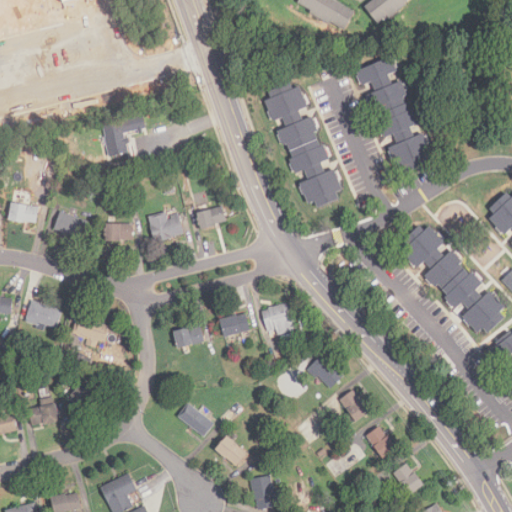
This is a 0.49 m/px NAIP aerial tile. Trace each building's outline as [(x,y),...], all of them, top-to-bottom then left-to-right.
[(346,31),(332,23),(330,26),(312,12),(299,3),(300,0),(333,0),(356,14),(346,31)] [(379,25),(366,8),(376,0),(412,0),(406,4),(408,6),(390,20),(379,25)] [(408,173),(405,167),(399,170),(390,149),(399,146),(395,136),(386,140),(380,125),(384,124),(378,110),(374,111),(368,97),(377,93),(373,84),(364,87),(358,73),(392,59),(398,72),(389,76),(393,86),(402,82),(408,97),(405,98),(411,112),(414,110),(420,125),(411,128),(415,138),(424,135),(433,155),(426,158),(429,165),(408,173)] [(319,209),(316,203),(310,206),(301,185),(310,182),(305,172),(297,175),(291,161),(295,159),(290,145),(285,147),(279,133),(287,129),(283,119),(275,123),(266,103),(272,100),(270,93),(291,84),(294,91),(300,88),(309,109),(300,112),(304,122),(313,118),(319,132),(316,134),(321,148),(325,146),(331,161),(322,164),(326,174),(335,171),(343,191),(337,194),(340,200),(319,209)] [(110,158),(103,125),(144,117),(146,130),(125,134),(126,140),(130,154),(110,158)] [(167,196),(163,184),(173,180),(176,194),(167,196)] [(511,230),(506,236),(491,220),(496,216),(491,210),(508,195),(511,200),(511,230)] [(37,225),(10,221),(12,205),(39,209),(37,225)] [(202,232),(198,216),(224,208),(228,222),(216,226),(202,232)] [(85,241),(55,231),(61,214),(91,224),(85,241)] [(155,243),(149,218),(167,214),(169,221),(172,221),(171,217),(180,215),(185,236),(155,243)] [(134,242),(106,242),(106,226),(133,225),(134,242)] [(489,335),(485,330),(479,335),(464,318),(471,312),(463,304),(456,310),(446,299),(449,297),(439,286),(437,289),(426,277),(433,271),(425,263),(419,269),(404,253),(409,249),(404,243),(421,227),(426,233),(431,228),(446,244),(439,251),(446,258),(453,252),(463,263),(461,266),(471,277),(473,274),(484,285),(477,292),(484,299),(491,293),(506,309),(501,314),(506,320),(489,335)] [(511,290),(511,269),(502,280),(511,290)] [(12,316),(0,315),(0,299),(13,300),(12,316)] [(57,330),(39,324),(38,328),(26,324),(33,303),(63,312),(57,330)] [(279,337),(277,331),(268,333),(263,312),(292,304),(299,332),(279,337)] [(225,339),(221,322),(247,316),(251,333),(225,339)] [(96,350),(86,346),(88,341),(73,335),(79,327),(82,319),(86,317),(102,323),(111,328),(105,345),(99,342),(96,350)] [(176,327),(191,323),(191,327),(202,324),(205,340),(180,345),(176,327)] [(511,379),(506,371),(509,368),(504,362),(501,365),(492,353),(499,348),(497,344),(511,333),(511,334),(511,379)] [(14,358),(0,356),(0,341),(16,343),(14,358)] [(91,367),(78,362),(80,356),(93,360),(91,367)] [(332,390),(319,378),(317,380),(308,372),(323,357),(344,378),(332,390)] [(29,373),(28,366),(37,365),(38,373),(29,373)] [(58,378),(75,372),(78,380),(61,386),(58,378)] [(81,411),(69,399),(89,378),(101,390),(81,411)] [(349,425),(344,419),(350,414),(341,402),(354,392),(371,413),(357,424),(355,420),(349,425)] [(35,430),(29,413),(43,408),(41,403),(53,399),(60,422),(35,430)] [(205,438),(179,419),(189,406),(215,425),(205,438)] [(0,437),(0,418),(13,415),(17,433),(0,437)] [(384,460),(368,438),(381,428),(398,450),(384,460)] [(237,468),(218,451),(229,439),(248,455),(237,468)] [(320,458),(318,454),(324,449),(326,453),(320,458)] [(337,480),(326,466),(339,456),(349,470),(337,480)] [(411,497),(395,475),(408,465),(424,487),(411,497)] [(128,511),(113,511),(102,489),(129,476),(138,492),(128,497),(134,509),(128,511)] [(258,511),(252,481),(271,478),(274,493),(282,492),(284,503),(276,504),(277,508),(258,511)] [(74,511),(54,511),(52,501),(78,494),(82,510),(74,511)]
